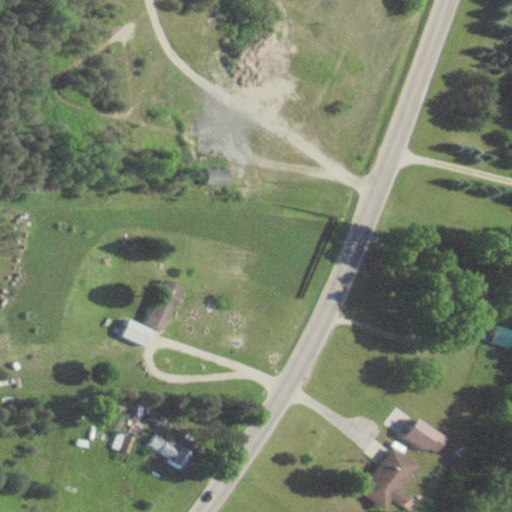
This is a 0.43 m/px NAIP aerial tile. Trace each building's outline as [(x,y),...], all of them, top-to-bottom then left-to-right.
[(200,185),(224,185),(224,169),(200,169),(200,185)] [(159,331),(177,286),(158,279),(141,325),(159,331)] [(138,347),(147,331),(125,319),(116,334),(138,347)] [(509,331),(489,326),(484,343),(504,349),(509,331)] [(415,451),(428,434),(409,419),(395,436),(415,451)] [(180,469),(189,454),(151,433),(142,448),(180,469)] [(108,448),(123,453),(128,439),(113,434),(108,448)] [(351,494),(373,510),(378,503),(389,511),(390,511),(398,501),(386,492),(406,465),(383,448),(351,494)]
